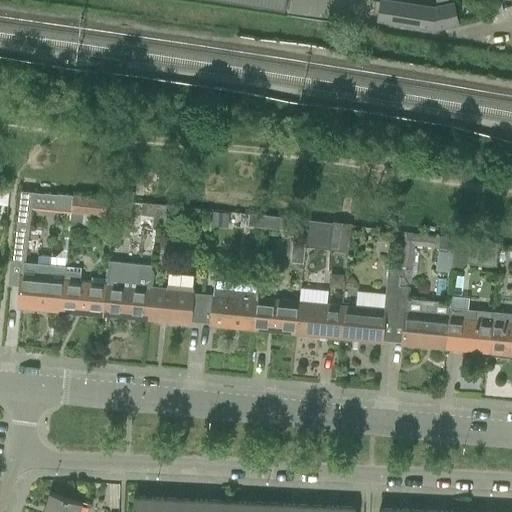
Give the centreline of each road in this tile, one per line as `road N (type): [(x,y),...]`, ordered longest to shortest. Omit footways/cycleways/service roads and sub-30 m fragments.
road 1 (residential): [(511,489),(16,460)]
road 2 (tertiary): [(511,439),(28,391)]
